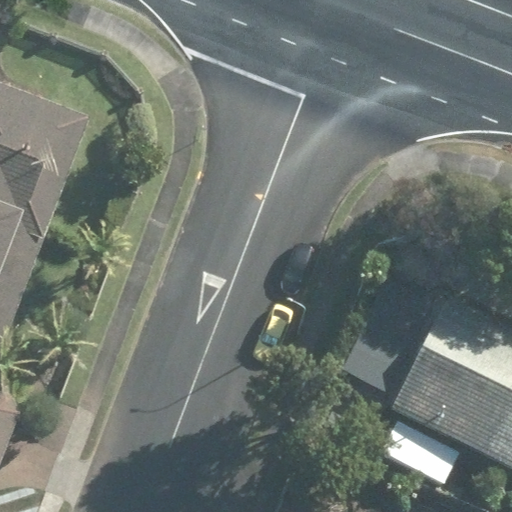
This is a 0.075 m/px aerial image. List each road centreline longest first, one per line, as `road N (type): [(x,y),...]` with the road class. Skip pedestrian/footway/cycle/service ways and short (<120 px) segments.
road 1 (residential): [(347,4),(158,511)]
road 2 (residential): [(511,72),(347,4)]
